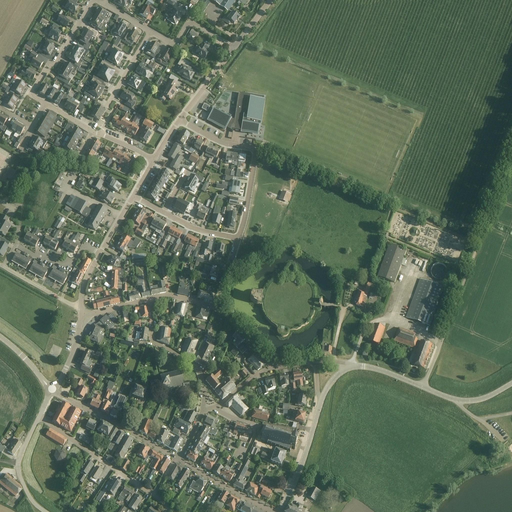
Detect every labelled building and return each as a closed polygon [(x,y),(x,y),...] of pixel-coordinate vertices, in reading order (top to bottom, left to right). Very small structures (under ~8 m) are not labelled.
[(72,0),(66,0),(66,1),(69,3),(65,9),(74,14),(78,6),(71,2),(72,0)] [(115,0),(114,3),(123,8),(126,3),(130,5),(133,0),(132,0),(115,0)] [(167,0),(163,7),(168,11),(166,15),(169,18),(167,21),(171,23),(171,24),(174,26),(174,25),(175,25),(179,18),(178,18),(181,14),(174,10),(172,9),(175,4),(167,0)] [(203,12),(210,3),(204,0),(201,0),(196,8),(203,12)] [(235,0),(211,0),(228,12),(235,0)] [(147,2),(145,6),(144,6),(143,8),(142,8),(141,11),(141,12),(139,15),(146,19),(150,13),(153,15),(156,9),(152,7),(153,5),(147,2)] [(95,17),(104,23),(106,20),(103,19),(107,13),(97,8),(95,12),(97,13),(95,17)] [(62,13),(60,11),(54,21),(66,28),(69,22),(64,18),(64,17),(61,15),(62,13)] [(232,14),(230,13),(229,14),(228,13),(222,21),(229,25),(231,22),(234,24),(237,20),(237,21),(239,18),(238,18),(239,17),(232,13),(232,14)] [(90,26),(94,28),(95,27),(100,30),(104,23),(95,17),(93,20),(91,19),(88,23),(91,24),(90,26)] [(126,27),(120,24),(118,27),(114,25),(110,32),(114,34),(120,37),(126,27)] [(62,32),(52,27),(49,31),(51,32),(48,36),(51,37),(50,38),(53,40),(54,39),(58,42),(60,37),(59,37),(62,32)] [(189,29),(185,36),(187,37),(186,38),(189,39),(192,41),(194,39),(194,37),(196,38),(198,34),(189,29)] [(84,31),(81,35),(90,40),(93,42),(98,33),(93,30),(91,33),(85,30),(84,32),(84,31)] [(138,34),(132,31),(129,36),(125,34),(122,39),(132,45),(138,34)] [(90,40),(81,35),(79,39),(80,39),(79,41),(84,44),(83,47),(84,48),(88,51),(91,45),(88,43),(90,40)] [(46,44),(44,47),(41,45),(38,51),(42,54),(43,52),(50,56),(54,48),(52,47),(54,44),(46,40),(45,43),(46,44)] [(147,51),(146,54),(150,56),(154,59),(155,59),(158,54),(155,52),(159,46),(152,43),(147,51)] [(196,46),(193,52),(196,53),(195,54),(204,59),(208,53),(205,52),(206,50),(207,50),(209,46),(203,43),(200,48),(199,48),(196,46)] [(71,52),(81,58),(83,54),(86,56),(87,54),(88,54),(89,51),(88,51),(84,48),(83,51),(75,46),(71,52)] [(111,56),(121,61),(122,58),(123,55),(118,52),(119,49),(113,46),(111,49),(111,50),(110,51),(111,52),(111,53),(112,53),(111,56)] [(166,50),(166,51),(165,50),(162,56),(159,54),(155,61),(160,64),(162,61),(166,63),(171,54),(169,52),(169,51),(166,50)] [(38,56),(32,52),(29,58),(33,60),(30,64),(39,69),(43,63),(36,59),(38,56)] [(81,58),(71,52),(68,58),(75,63),(74,66),(79,69),(81,66),(80,65),(83,60),(81,58)] [(121,61),(111,56),(110,58),(109,57),(108,57),(107,57),(106,58),(106,59),(103,62),(109,65),(110,66),(111,63),(117,66),(118,64),(119,64),(121,61)] [(187,69),(190,65),(190,64),(181,59),(180,59),(181,59),(177,65),(181,67),(177,74),(182,77),(185,79),(186,79),(190,81),(195,73),(190,71),(191,70),(188,69),(187,69)] [(103,69),(101,72),(111,78),(114,73),(107,69),(109,65),(103,62),(102,61),(99,67),(103,69)] [(65,64),(61,70),(70,75),(72,71),(75,73),(78,68),(71,64),(70,67),(65,64)] [(140,65),(136,72),(145,78),(148,73),(151,75),(154,70),(148,66),(146,69),(140,65)] [(34,72),(29,69),(26,73),(23,71),(20,75),(32,81),(35,76),(32,74),(34,72)] [(68,79),(70,75),(61,70),(58,76),(63,79),(61,82),(71,87),(72,86),(69,84),(71,80),(68,79)] [(111,78),(101,72),(99,75),(95,73),(93,78),(99,82),(101,79),(108,83),(111,78)] [(11,83),(14,85),(23,91),(26,86),(20,82),(22,80),(10,73),(8,76),(13,79),(11,83)] [(132,77),(128,85),(136,90),(136,89),(138,91),(140,88),(142,89),(145,84),(141,81),(140,82),(138,81),(139,78),(135,75),(133,78),(132,77)] [(88,86),(92,89),(92,88),(101,94),(104,91),(103,90),(104,89),(100,86),(102,83),(93,78),(88,86)] [(222,80),(216,89),(222,93),(228,84),(222,80)] [(176,84),(170,81),(166,88),(167,89),(163,95),(161,94),(159,98),(164,102),(166,98),(171,101),(176,92),(173,90),(176,84)] [(47,91),(49,93),(52,87),(45,83),(39,93),(44,96),(47,91)] [(20,95),(23,91),(14,85),(10,92),(13,94),(15,92),(20,95)] [(57,97),(58,94),(60,92),(52,87),(49,93),(46,98),(51,100),(54,95),(57,97)] [(99,98),(101,94),(92,88),(92,89),(90,92),(86,90),(83,95),(92,100),(94,97),(98,99),(98,98),(99,98)] [(134,97),(124,91),(120,98),(126,101),(124,104),(131,109),(136,102),(132,100),(134,97)] [(213,109),(207,120),(225,130),(226,129),(232,132),(232,133),(233,130),(236,131),(235,132),(239,132),(239,131),(241,131),(240,132),(251,134),(258,135),(259,125),(259,123),(260,123),(264,101),(264,100),(263,100),(263,101),(263,97),(238,93),(234,121),(231,119),(231,118),(232,118),(214,108),(213,109)] [(6,99),(15,105),(18,100),(8,94),(6,99)] [(58,94),(57,97),(54,102),(59,105),(62,100),(64,101),(67,96),(64,95),(63,97),(58,94)] [(69,111),(75,100),(67,96),(64,101),(67,103),(64,108),(69,111)] [(15,105),(6,99),(3,104),(12,110),(15,105)] [(75,100),(69,111),(74,113),(76,108),(80,110),(81,108),(83,105),(75,100)] [(95,109),(94,111),(102,116),(104,111),(99,108),(101,105),(96,102),(93,108),(95,109)] [(47,113),(44,118),(54,123),(57,118),(55,117),(57,114),(51,111),(50,114),(47,113)] [(102,116),(94,111),(92,114),(90,113),(87,118),(92,121),(94,118),(99,121),(102,116)] [(126,133),(128,134),(135,124),(134,123),(139,116),(137,115),(131,125),(128,123),(124,130),(127,132),(126,133)] [(113,125),(118,128),(122,121),(115,117),(111,123),(114,124),(113,125)] [(124,130),(128,123),(125,121),(126,119),(124,117),(122,121),(118,128),(120,129),(121,128),(124,130)] [(41,123),(51,128),(54,123),(44,118),(41,123)] [(152,129),(155,123),(145,119),(143,125),(152,129)] [(15,133),(20,126),(15,123),(12,127),(10,125),(6,131),(11,134),(12,132),(15,133)] [(38,127),(48,133),(51,128),(41,123),(38,127)] [(137,125),(135,124),(128,134),(131,135),(131,134),(135,136),(139,129),(135,127),(137,125)] [(20,126),(15,133),(20,136),(24,129),(20,126)] [(48,133),(38,127),(35,133),(45,138),(48,133)] [(149,130),(143,127),(140,132),(143,134),(140,139),(146,143),(150,135),(147,134),(149,130)] [(72,134),(81,139),(82,137),(81,137),(82,134),(75,129),(72,134)] [(189,135),(182,131),(179,137),(186,141),(188,137),(190,139),(191,138),(192,137),(189,135)] [(72,134),(69,139),(77,143),(79,140),(80,141),(81,139),(72,134)] [(69,139),(67,137),(64,142),(75,149),(76,147),(75,146),(77,143),(69,139)] [(185,147),(183,146),(186,141),(179,137),(176,142),(178,143),(177,145),(184,149),(185,147)] [(43,149),(44,146),(47,142),(41,138),(40,141),(34,138),(32,143),(40,147),(43,149)] [(90,148),(96,151),(101,144),(93,140),(91,143),(93,144),(90,148)] [(203,144),(198,140),(194,147),(199,151),(203,144)] [(59,149),(61,146),(62,145),(56,142),(54,146),(57,148),(55,151),(58,153),(60,149),(59,149)] [(75,149),(64,142),(61,147),(71,153),(73,150),(74,150),(75,149)] [(40,147),(32,143),(29,147),(34,151),(32,154),(38,157),(41,152),(38,150),(40,147)] [(181,148),(174,145),(168,157),(174,160),(170,167),(176,170),(183,159),(177,155),(181,148)] [(205,153),(211,156),(214,149),(208,146),(205,153)] [(96,151),(90,148),(88,152),(87,151),(85,154),(92,159),(96,151)] [(114,152),(114,151),(111,150),(110,151),(106,148),(102,155),(110,159),(114,152)] [(116,148),(114,151),(114,152),(110,159),(115,162),(117,160),(121,152),(117,151),(118,149),(116,148)] [(214,149),(211,156),(210,158),(212,159),(213,157),(216,158),(219,151),(214,149)] [(118,164),(120,165),(127,154),(125,153),(124,154),(121,152),(117,160),(120,161),(118,164)] [(127,154),(120,165),(129,170),(133,162),(130,161),(131,159),(128,157),(129,156),(127,154)] [(199,158),(192,154),(188,161),(196,165),(199,158)] [(162,170),(159,175),(167,179),(170,175),(172,176),(174,173),(167,169),(166,172),(162,170)] [(20,176),(11,171),(7,178),(16,183),(20,176)] [(189,180),(188,182),(187,182),(187,183),(185,188),(192,192),(198,181),(200,183),(203,179),(195,174),(193,178),(191,177),(189,180),(188,180),(189,180)] [(159,175),(157,179),(165,184),(167,179),(159,175)] [(92,177),(91,181),(101,187),(107,190),(108,187),(117,193),(121,187),(114,182),(115,181),(108,177),(106,181),(102,179),(101,181),(96,178),(95,179),(92,177)] [(232,188),(240,189),(241,183),(232,181),(232,178),(226,177),(225,181),(231,182),(231,184),(233,184),(232,188)] [(157,179),(154,183),(162,188),(165,184),(157,179)] [(101,187),(91,181),(88,184),(99,191),(101,187)] [(152,187),(160,192),(162,188),(154,183),(152,187)] [(152,187),(149,191),(158,196),(160,192),(152,187)] [(239,195),(240,189),(232,188),(229,187),(228,192),(222,191),(221,196),(228,197),(229,193),(231,193),(231,194),(239,195)] [(147,196),(146,196),(155,201),(158,196),(149,191),(147,196)] [(291,194),(282,191),(279,200),(287,203),(291,194)] [(114,198),(104,192),(100,200),(107,204),(108,202),(111,204),(114,198)] [(81,215),(86,207),(88,204),(76,198),(71,207),(72,208),(71,209),(81,215)] [(173,209),(179,212),(183,203),(175,198),(171,205),(175,207),(173,209)] [(183,203),(179,212),(184,215),(185,212),(189,215),(194,206),(190,204),(188,206),(183,203)] [(87,219),(84,224),(87,226),(94,230),(99,223),(95,221),(98,216),(96,215),(98,211),(99,212),(102,207),(99,205),(94,212),(92,217),(89,216),(87,219)] [(200,205),(196,213),(198,214),(196,217),(204,220),(207,215),(206,214),(209,210),(200,205)] [(95,221),(99,223),(100,223),(101,223),(103,220),(102,219),(108,210),(102,207),(99,212),(98,211),(96,215),(98,216),(95,221)] [(220,209),(215,207),(212,215),(213,216),(212,219),(214,220),(212,223),(218,225),(221,217),(218,216),(220,209)] [(143,209),(142,211),(139,209),(137,213),(136,212),(135,215),(149,223),(151,220),(144,216),(146,213),(144,212),(145,210),(143,209)] [(229,213),(228,219),(227,227),(229,227),(229,229),(233,229),(233,228),(235,221),(235,220),(236,214),(229,213)] [(8,219),(2,215),(0,218),(0,223),(0,233),(5,236),(10,226),(6,223),(8,219)] [(148,225),(149,223),(135,215),(133,218),(134,218),(132,221),(139,226),(140,223),(144,225),(145,224),(148,225)] [(155,219),(151,226),(156,229),(157,229),(161,222),(155,219)] [(63,224),(58,221),(54,228),(59,231),(63,224)] [(161,222),(157,229),(162,232),(166,225),(161,222)] [(168,242),(170,243),(177,230),(171,228),(168,235),(171,236),(168,242)] [(28,234),(24,241),(29,244),(33,237),(35,235),(37,230),(35,229),(31,236),(28,234)] [(143,232),(137,229),(134,233),(141,237),(143,232)] [(182,233),(177,230),(170,243),(172,244),(175,238),(179,240),(182,233)] [(53,240),(49,247),(55,251),(59,244),(55,242),(59,235),(57,233),(54,238),(52,240),(53,240)] [(66,240),(62,247),(68,250),(72,244),(72,243),(73,241),(76,237),(73,235),(69,242),(66,240)] [(120,242),(128,247),(135,248),(135,247),(136,248),(138,246),(141,242),(135,239),(133,242),(123,236),(120,242)] [(187,251),(193,239),(188,236),(184,243),(188,245),(185,250),(187,251)] [(39,240),(33,237),(29,244),(35,247),(39,240)] [(43,244),(49,247),(53,240),(52,240),(47,237),(43,244)] [(151,239),(149,242),(157,246),(161,239),(158,238),(156,242),(151,239)] [(167,242),(162,239),(159,246),(164,248),(167,242)] [(199,241),(193,239),(187,251),(190,253),(191,250),(194,252),(199,241)] [(126,251),(128,247),(120,242),(116,248),(123,253),(124,250),(126,251)] [(203,250),(202,256),(206,256),(206,254),(207,251),(211,252),(212,244),(206,243),(204,250),(203,250)] [(78,247),(72,244),(68,250),(74,254),(78,247)] [(407,251),(389,244),(377,277),(395,283),(401,265),(405,266),(408,259),(404,258),(407,251)] [(224,246),(217,245),(216,253),(220,253),(219,257),(224,258),(224,254),(223,254),(224,246)] [(19,265),(23,257),(17,253),(12,261),(19,265)] [(212,256),(208,255),(206,262),(204,262),(203,264),(209,265),(210,263),(212,256)] [(122,260),(119,258),(115,256),(114,259),(111,257),(107,263),(114,267),(116,263),(119,265),(122,260)] [(23,257),(19,265),(26,269),(30,261),(23,257)] [(91,262),(86,259),(78,272),(84,275),(91,262)] [(29,271),(36,275),(41,267),(34,263),(29,271)] [(442,264),(440,264),(439,263),(437,264),(436,264),(434,265),(433,266),(432,267),(431,269),(431,270),(431,272),(431,273),(431,275),(432,276),(433,277),(434,278),(436,279),(437,280),(439,280),(440,280),(442,279),(443,279),(445,278),(446,277),(446,275),(447,274),(447,272),(447,271),(447,269),(446,268),(445,267),(444,265),(443,265),(442,264)] [(48,271),(41,267),(36,275),(43,279),(48,271)] [(212,269),(208,268),(207,271),(211,272),(210,276),(216,278),(219,270),(212,268),(212,269)] [(49,277),(56,281),(60,273),(53,269),(49,277)] [(118,277),(122,277),(123,273),(123,270),(112,269),(112,272),(110,290),(117,291),(117,289),(118,277)] [(84,275),(77,272),(71,283),(78,286),(84,275)] [(67,277),(60,273),(56,281),(63,285),(67,277)] [(139,288),(140,292),(141,292),(142,298),(149,296),(148,291),(146,291),(144,287),(143,283),(143,277),(137,277),(138,284),(139,288)] [(444,288),(420,279),(406,318),(430,327),(444,288)] [(164,287),(164,282),(157,283),(158,286),(150,288),(151,295),(166,293),(165,286),(164,287)] [(368,284),(366,283),(363,291),(359,290),(356,300),(358,300),(356,305),(363,307),(367,296),(369,287),(367,286),(368,284)] [(183,284),(180,284),(177,294),(187,296),(189,289),(183,287),(183,284)] [(205,292),(199,290),(196,299),(202,300),(213,304),(216,295),(210,293),(209,295),(205,294),(205,292)] [(140,298),(139,292),(135,293),(135,294),(128,295),(130,301),(140,298)] [(110,299),(112,306),(120,304),(118,297),(110,299)] [(98,310),(112,306),(110,299),(92,304),(94,310),(97,309),(98,310)] [(188,303),(184,302),(183,305),(177,304),(174,315),(184,317),(188,303)] [(148,317),(146,306),(140,307),(141,314),(138,314),(139,318),(148,317)] [(210,310),(202,308),(201,313),(197,312),(196,318),(202,320),(203,317),(207,318),(210,310)] [(100,322),(105,327),(108,331),(118,322),(111,314),(107,318),(106,316),(100,322)] [(101,337),(105,327),(100,322),(95,326),(94,326),(91,333),(88,339),(98,344),(101,337)] [(385,328),(374,324),(368,341),(379,346),(385,328)] [(171,329),(159,327),(156,341),(168,346),(170,339),(169,339),(171,329)] [(415,334),(399,328),(394,341),(414,349),(414,348),(415,348),(418,340),(414,337),(415,334)] [(134,339),(133,343),(139,344),(139,341),(146,342),(148,330),(141,329),(137,329),(136,333),(139,333),(138,336),(136,336),(135,340),(134,339)] [(240,352),(244,348),(242,345),(241,346),(240,345),(245,340),(238,332),(233,337),(237,341),(233,345),(240,352)] [(197,341),(192,339),(191,341),(186,340),(180,354),(190,358),(192,353),(197,341)] [(433,345),(421,341),(412,364),(424,369),(433,345)] [(214,347),(205,342),(198,357),(195,362),(196,363),(205,368),(214,347)] [(57,353),(56,356),(59,356),(60,350),(57,349),(58,346),(52,345),(51,351),(57,353)] [(332,348),(327,347),(327,348),(323,347),(322,352),(321,352),(322,357),(331,356),(332,348)] [(233,350),(230,352),(235,357),(239,353),(235,348),(233,350)] [(85,352),(83,358),(88,360),(91,354),(93,355),(94,352),(90,351),(89,353),(85,352)] [(259,357),(255,353),(247,360),(258,371),(265,364),(259,357)] [(92,362),(88,360),(83,358),(80,364),(82,366),(80,370),(90,374),(92,369),(89,368),(92,362)] [(221,385),(219,384),(216,380),(222,374),(218,370),(206,381),(214,391),(221,386),(221,385)] [(176,373),(176,372),(175,372),(175,374),(167,375),(167,374),(166,374),(167,376),(161,377),(161,376),(160,376),(164,393),(164,392),(170,391),(171,391),(171,390),(175,390),(175,392),(179,391),(178,389),(183,388),(183,390),(189,388),(188,382),(183,383),(180,372),(176,373)] [(302,380),(301,373),(293,374),(294,381),(297,381),(298,386),(303,386),(302,380)] [(283,376),(283,375),(280,375),(280,376),(279,376),(280,382),(281,382),(281,387),(288,385),(288,381),(287,375),(283,376)] [(226,377),(219,384),(221,385),(221,386),(221,387),(215,392),(222,400),(236,388),(226,377)] [(269,380),(268,378),(265,379),(267,386),(262,388),(264,395),(268,394),(267,390),(275,388),(274,384),(273,378),(269,380)] [(115,384),(109,382),(107,386),(108,386),(106,389),(104,395),(105,395),(104,398),(108,400),(115,384)] [(148,385),(138,382),(137,386),(143,388),(142,390),(136,387),(132,397),(143,401),(148,385)] [(80,387),(76,395),(80,397),(80,398),(82,399),(83,398),(87,391),(80,387)] [(100,397),(96,395),(93,400),(90,406),(98,410),(101,404),(98,402),(100,397)] [(239,398),(236,395),(225,405),(228,408),(229,407),(240,417),(249,409),(239,399),(239,398)] [(306,398),(299,396),(298,405),(304,406),(306,398)] [(114,409),(110,416),(118,420),(121,413),(121,412),(124,406),(126,400),(119,397),(114,409)] [(72,408),(70,407),(69,407),(69,406),(67,405),(62,403),(52,422),(60,427),(64,419),(66,420),(66,419),(72,408)] [(109,415),(113,408),(114,406),(113,406),(110,404),(110,405),(105,403),(101,411),(109,415)] [(72,408),(66,419),(75,423),(81,413),(72,408)] [(262,411),(254,409),(252,417),(267,422),(269,415),(262,413),(262,411)] [(196,415),(190,411),(189,413),(188,412),(183,421),(191,425),(196,415)] [(293,411),(291,420),(303,423),(305,414),(297,412),(293,411)] [(208,416),(205,423),(211,426),(212,426),(214,423),(215,423),(217,424),(219,420),(216,419),(215,420),(208,416)] [(71,432),(75,423),(66,419),(66,420),(64,419),(60,427),(71,432)] [(146,436),(149,431),(152,422),(144,420),(140,432),(146,436)] [(191,426),(179,420),(172,434),(178,436),(180,431),(187,434),(191,426)] [(97,424),(90,421),(86,428),(87,428),(86,429),(89,431),(90,429),(94,431),(97,424)] [(97,438),(100,439),(107,426),(102,423),(97,431),(100,433),(97,438)] [(237,432),(241,433),(243,426),(236,424),(233,434),(237,434),(237,432)] [(113,429),(107,426),(100,439),(102,441),(105,436),(108,437),(113,429)] [(249,427),(243,426),(241,433),(244,433),(244,436),(247,437),(249,427)] [(279,448),(286,451),(287,452),(287,450),(289,451),(290,452),(290,451),(291,448),(294,449),(294,450),(295,449),(295,448),(297,443),(298,443),(297,442),(296,442),(294,441),(295,438),(296,437),(295,437),(292,436),(293,435),(292,435),(292,436),(289,435),(289,434),(288,435),(285,434),(285,432),(284,432),(281,431),(281,430),(280,432),(277,431),(277,429),(276,430),(273,429),(274,428),(273,428),(273,429),(270,428),(270,426),(269,427),(267,427),(266,426),(266,427),(265,429),(265,430),(263,431),(262,430),(261,431),(262,431),(261,434),(260,434),(261,434),(262,437),(262,438),(261,440),(261,441),(264,441),(263,442),(264,443),(264,442),(267,443),(267,444),(268,443),(271,444),(271,445),(272,444),(275,446),(275,447),(279,448),(278,448),(279,448)] [(208,427),(206,429),(203,427),(200,433),(207,437),(209,434),(211,436),(212,435),(215,436),(218,431),(208,427)] [(67,440),(50,429),(46,436),(63,446),(67,440)] [(118,431),(113,429),(106,441),(111,443),(118,431)] [(170,430),(168,429),(166,432),(162,430),(157,441),(163,445),(170,430)] [(149,431),(146,436),(147,436),(154,440),(157,435),(149,431)] [(115,444),(119,446),(120,446),(126,436),(118,432),(108,449),(111,451),(115,444)] [(207,437),(200,433),(197,438),(204,443),(207,437)] [(79,440),(88,444),(91,438),(81,434),(79,440)] [(120,446),(119,446),(119,448),(115,457),(121,461),(123,458),(124,458),(126,454),(125,454),(128,449),(129,449),(132,445),(131,445),(133,440),(127,436),(126,436),(120,446)] [(183,441),(176,437),(173,443),(166,440),(164,445),(177,452),(183,441)] [(22,444),(15,440),(11,446),(8,445),(5,449),(8,451),(7,452),(13,456),(22,444)] [(193,446),(200,450),(204,444),(197,440),(193,446)] [(150,449),(142,445),(137,455),(144,459),(150,449)] [(193,446),(190,453),(197,457),(200,450),(193,446)] [(285,454),(286,451),(279,448),(278,451),(276,450),(274,455),(271,454),(270,457),(262,453),(260,458),(271,462),(270,463),(281,467),(286,454),(285,454)] [(154,458),(156,454),(150,450),(144,461),(146,462),(149,458),(150,458),(151,457),(154,458)] [(63,451),(57,451),(53,456),(57,462),(63,462),(66,457),(63,451)] [(198,457),(197,457),(190,453),(187,458),(195,462),(198,457)] [(156,454),(154,458),(156,460),(151,468),(153,469),(150,475),(153,476),(163,458),(156,454)] [(200,465),(205,468),(210,460),(205,457),(200,465)] [(170,462),(164,458),(155,474),(156,476),(158,472),(163,474),(165,471),(170,462)] [(131,464),(124,460),(119,469),(126,473),(131,464)] [(215,463),(210,460),(205,468),(210,471),(215,463)] [(250,462),(246,460),(234,485),(233,486),(243,490),(247,483),(242,481),(248,469),(247,468),(250,462)] [(93,466),(87,462),(80,472),(84,474),(82,475),(78,481),(82,483),(86,477),(84,477),(85,475),(87,476),(93,466)] [(184,469),(175,465),(167,478),(176,483),(184,469)] [(223,469),(217,465),(212,472),(219,476),(223,469)] [(102,471),(96,468),(90,477),(89,479),(91,481),(93,479),(96,481),(102,471)] [(220,476),(225,479),(229,471),(225,468),(220,476)] [(190,473),(184,469),(175,486),(180,489),(190,473)] [(229,471),(225,479),(230,482),(234,474),(229,471)] [(21,486),(7,474),(0,481),(0,484),(15,497),(22,490),(21,486)] [(259,489),(263,481),(264,479),(259,476),(256,483),(258,484),(257,487),(250,484),(246,492),(255,497),(259,489)] [(207,483),(199,478),(196,483),(194,481),(193,483),(190,488),(200,493),(198,496),(202,498),(205,494),(201,492),(207,483)] [(114,480),(106,492),(113,496),(120,484),(114,480)] [(263,481),(259,489),(260,489),(256,497),(259,499),(261,495),(268,499),(271,493),(267,491),(268,490),(265,488),(268,483),(263,481)] [(134,493),(126,488),(120,497),(128,502),(130,498),(134,493)] [(312,488),(307,497),(313,500),(318,491),(312,488)] [(165,493),(159,489),(158,491),(156,494),(161,497),(163,495),(165,493)] [(101,492),(96,501),(99,503),(105,494),(101,492)] [(229,495),(223,492),(217,500),(214,505),(222,509),(229,495)] [(140,496),(137,494),(131,505),(128,508),(134,511),(142,499),(139,497),(140,496)] [(233,511),(239,501),(230,496),(225,505),(230,508),(229,510),(232,511),(233,511)] [(236,509),(235,510),(235,511),(236,511),(237,510),(241,511),(251,511),(254,509),(240,501),(236,509)] [(303,506),(297,503),(295,507),(291,504),(289,508),(287,507),(284,511),(300,511),(302,510),(301,510),(303,506)]
